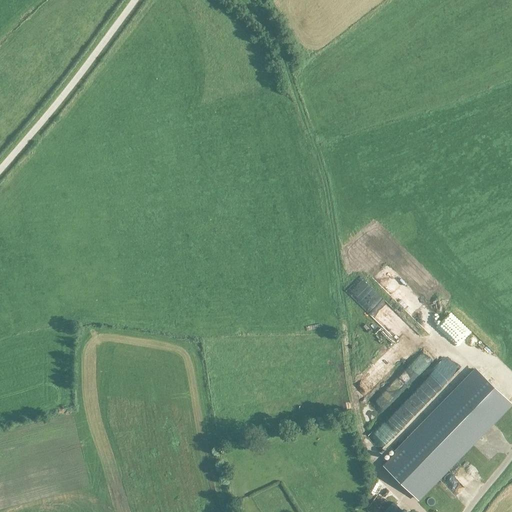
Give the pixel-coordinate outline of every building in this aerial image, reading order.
[(511,404),(477,371),(384,466),(418,499),(511,404)] [(378,443),(386,449),(391,447),(398,437),(407,434),(425,410),(419,405),(404,410),(401,403),(406,397),(395,389),(390,391),(386,395),(389,402),(399,410),(403,408),(405,414),(394,429),(376,435),(378,443)] [(383,401),(368,417),(378,426),(393,410),(383,401)] [(461,483),(456,487),(462,496),(467,492),(461,483)] [(403,511),(394,502),(384,511),(403,511)]
